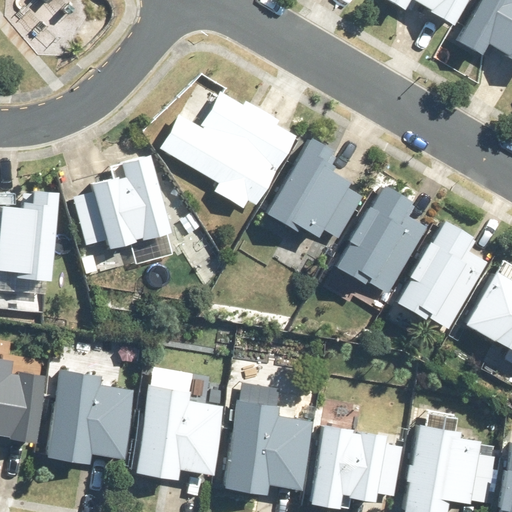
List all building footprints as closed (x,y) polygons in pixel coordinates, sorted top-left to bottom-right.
[(442,0),(413,0),(435,12),(442,0)] [(511,0),(467,0),(450,29),(473,43),(479,32),(511,53),(511,0)] [(249,195),(280,144),(294,121),(246,92),(236,107),(199,84),(163,143),(249,195)] [(322,138),(302,126),(257,201),(286,218),(289,212),(309,224),(311,219),(333,231),(357,189),(335,177),(340,168),(322,158),(325,153),(317,149),(322,138)] [(84,182),(64,187),(78,233),(95,228),(96,233),(125,228),(124,225),(132,223),(132,226),(159,220),(140,143),(111,149),(112,154),(91,158),(93,167),(81,171),(84,182)] [(407,198),(400,193),(402,189),(375,174),(362,196),(359,195),(339,229),(342,231),(327,257),(356,273),(357,271),(382,286),(421,219),(401,208),(407,198)] [(0,257),(4,258),(3,262),(38,267),(48,182),(23,178),(21,190),(13,189),(11,195),(0,193),(0,257)] [(471,234),(462,229),(465,226),(436,210),(423,232),(421,231),(400,266),(402,267),(388,292),(415,308),(417,306),(443,322),(482,256),(464,246),(471,234)] [(511,274),(487,260),(456,313),(504,341),(498,351),(511,358),(511,274)] [(41,362),(10,356),(11,349),(0,346),(0,434),(24,440),(41,362)] [(55,360),(38,445),(79,453),(81,444),(116,451),(129,387),(96,380),(98,369),(55,360)] [(141,374),(126,460),(167,468),(169,459),(203,466),(215,400),(182,394),(184,383),(141,374)] [(270,406),(272,398),(231,391),(216,477),(256,484),(258,473),(293,479),(305,413),(270,406)] [(491,414),(503,417),(505,408),(493,404),(491,414)] [(483,497),(491,451),(468,447),(470,430),(452,426),(452,422),(409,413),(402,455),(399,454),(397,471),(399,471),(394,500),(416,504),(414,511),(418,511),(436,511),(440,489),(483,497)] [(313,415),(299,490),(330,496),(331,483),(339,484),(338,486),(365,491),(365,485),(390,490),(398,439),(375,435),(377,424),(313,415)] [(511,511),(511,430),(503,428),(498,456),(493,456),(487,495),(490,496),(487,511),(511,511)]
